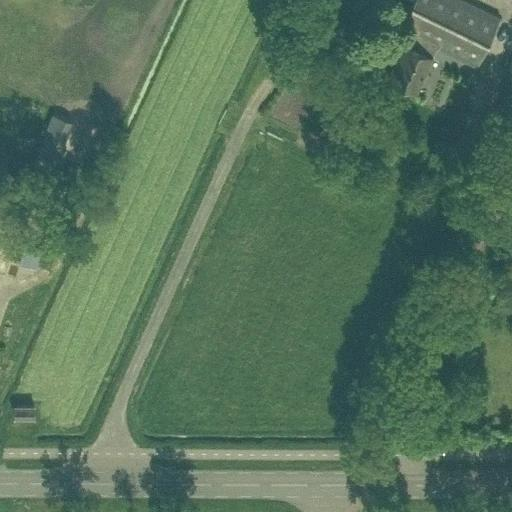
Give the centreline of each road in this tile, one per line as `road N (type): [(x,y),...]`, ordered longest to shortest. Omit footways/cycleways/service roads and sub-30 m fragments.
road 1 (secondary): [(339,485),(0,483)]
road 2 (secondary): [(511,483),(339,485)]
